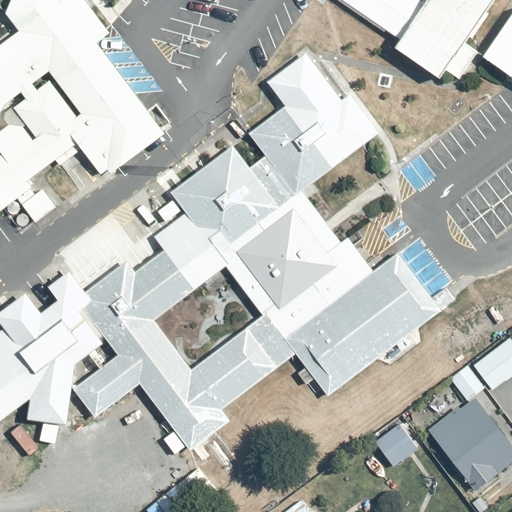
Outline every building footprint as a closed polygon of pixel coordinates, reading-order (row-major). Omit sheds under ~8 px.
[(165,138),(62,0),(13,0),(7,15),(18,33),(0,45),(0,216),(16,204),(35,229),(58,209),(38,181),(82,151),(104,182),(117,175),(165,138)] [(335,0),(431,73),(478,0),(335,0)] [(511,0),(497,0),(467,49),(511,76),(511,0)] [(0,396),(6,393),(23,418),(56,396),(70,418),(129,379),(168,438),(211,410),(202,397),(281,346),(307,387),(428,309),(382,239),(347,262),(294,180),(364,135),(300,38),(252,69),(275,104),(153,183),(172,212),(138,235),(148,250),(122,267),(112,253),(74,278),(57,254),(0,291),(0,396)] [(511,376),(511,336),(474,360),(492,389),(511,376)] [(486,388),(467,362),(450,375),(469,401),(431,429),(477,490),(511,463),(511,440),(478,395),(486,388)] [(418,449),(399,423),(376,440),(395,465),(418,449)] [(316,511),(303,494),(280,511),(316,511)]
